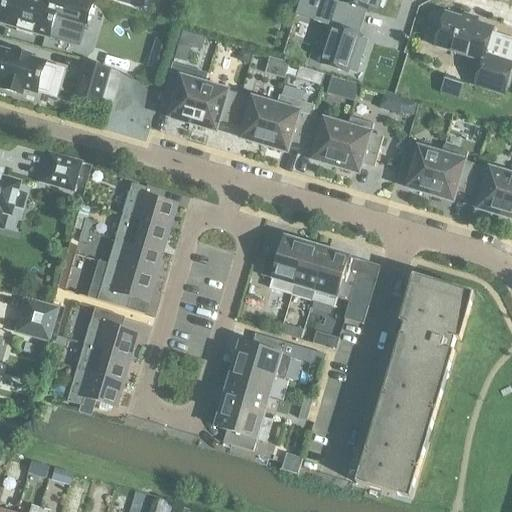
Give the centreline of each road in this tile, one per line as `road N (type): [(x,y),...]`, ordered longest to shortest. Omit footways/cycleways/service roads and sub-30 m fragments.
road 1 (residential): [(227,219),(198,211),(141,410),(199,426),(255,227)]
road 2 (residential): [(0,115),(236,182)]
road 3 (residential): [(402,230),(332,464)]
road 4 (residential): [(236,182),(402,230)]
road 5 (residential): [(402,230),(477,251),(511,278)]
